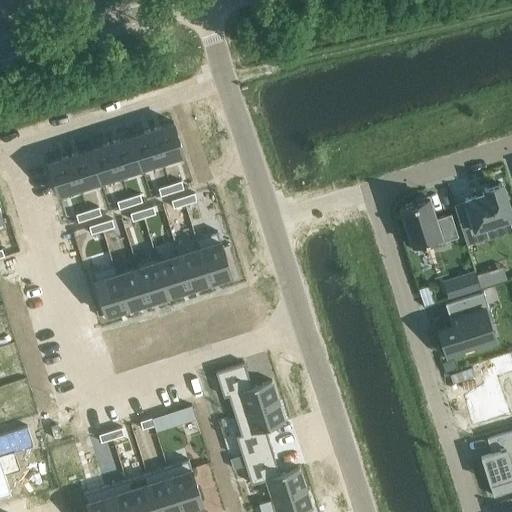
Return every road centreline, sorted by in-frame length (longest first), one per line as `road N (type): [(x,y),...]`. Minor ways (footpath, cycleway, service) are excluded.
road 1 (residential): [(15,151),(93,392),(299,324)]
road 2 (unclassified): [(299,324),(200,2)]
road 3 (residential): [(369,190),(471,511)]
road 4 (tertiary): [(0,50),(200,2)]
road 5 (unclassified): [(362,511),(299,324)]
road 6 (residential): [(369,190),(511,144)]
